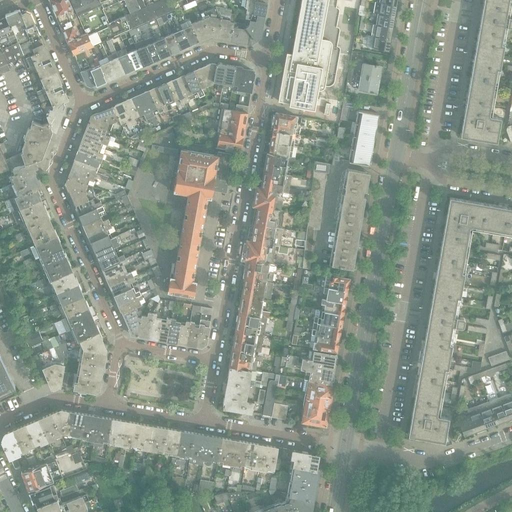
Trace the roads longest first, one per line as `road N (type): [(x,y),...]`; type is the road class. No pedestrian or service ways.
road 1 (residential): [(212,360),(266,60)]
road 2 (tertiary): [(344,447),(395,157)]
road 3 (residential): [(381,454),(430,164)]
road 4 (residential): [(82,105),(212,50),(266,60)]
road 5 (residential): [(51,180),(121,343)]
road 6 (residential): [(430,164),(458,0)]
road 7 (tertiary): [(395,157),(423,0)]
road 8 (residential): [(203,422),(344,447)]
road 9 (residential): [(381,454),(433,462),(511,433)]
